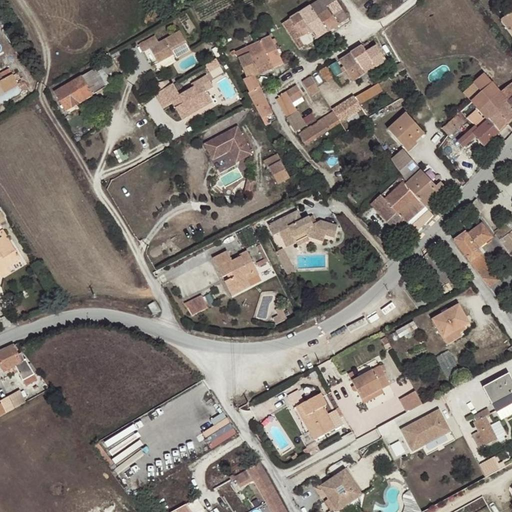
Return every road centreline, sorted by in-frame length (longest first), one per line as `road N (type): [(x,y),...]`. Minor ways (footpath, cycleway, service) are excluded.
road 1 (residential): [(368,23),(281,83),(272,102),(334,197),(397,270)]
road 2 (residential): [(166,334),(167,309),(96,183),(130,82)]
road 3 (track): [(96,183),(44,106),(43,43),(20,0)]
road 4 (unclassified): [(397,270),(310,335),(223,347)]
road 5 (unclassified): [(166,334),(101,314),(53,320),(0,342)]
road 6 (residential): [(281,487),(225,401),(223,347)]
road 7 (residential): [(511,332),(436,229)]
